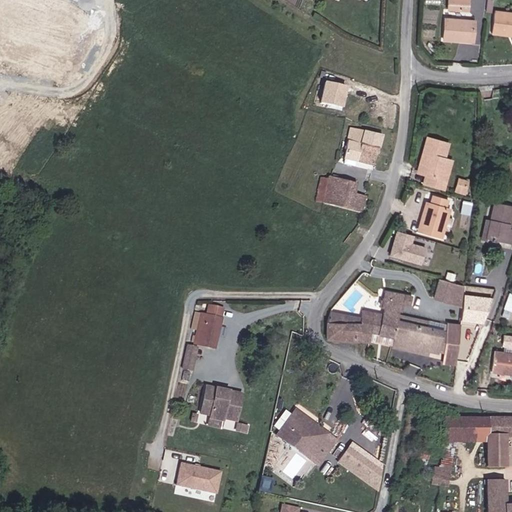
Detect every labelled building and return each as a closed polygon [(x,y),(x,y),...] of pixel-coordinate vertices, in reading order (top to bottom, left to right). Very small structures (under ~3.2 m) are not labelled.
[(467,10),(467,0),(448,0),(448,8),(467,10)] [(511,36),(511,13),(496,12),(494,35),(511,36)] [(472,39),(473,19),(444,18),(443,37),(472,39)] [(348,86),(325,81),(321,101),(344,106),(348,86)] [(345,161),(375,168),(382,139),(351,132),(345,161)] [(450,143),(426,137),(416,173),(426,175),(423,186),(445,191),(453,160),(446,158),(450,143)] [(458,176),(454,190),(465,193),(468,179),(458,176)] [(322,208),(349,214),(352,197),(355,186),(319,180),(314,207),(322,208)] [(423,201),(422,212),(415,231),(441,238),(444,231),(448,218),(451,210),(443,207),(445,200),(435,196),(433,202),(423,201)] [(358,217),(362,200),(352,197),(349,214),(358,217)] [(349,214),(322,208),(320,219),(355,227),(358,217),(349,214)] [(509,251),(511,238),(507,237),(503,236),(504,232),(508,214),(490,211),(486,228),(482,246),(509,251)] [(450,233),(452,219),(448,218),(444,231),(450,233)] [(475,248),(481,250),(482,246),(486,228),(481,227),(475,248)] [(396,232),(389,256),(422,266),(428,248),(413,243),(415,238),(396,232)] [(451,285),(435,280),(430,298),(446,303),(451,285)] [(462,288),(451,285),(446,303),(457,306),(462,288)] [(493,290),(466,286),(462,322),(484,324),(493,290)] [(503,314),(511,316),(511,292),(508,292),(503,314)] [(384,302),(375,301),(374,307),(394,309),(394,306),(402,307),(404,299),(385,296),(384,302)] [(207,311),(205,322),(220,325),(222,314),(207,311)] [(373,316),(395,320),(397,314),(373,311),(373,316)] [(364,323),(360,325),(371,327),(373,316),(366,315),(364,323)] [(391,336),(395,320),(373,316),(371,327),(370,332),(391,336)] [(418,345),(423,325),(395,320),(391,336),(390,340),(405,343),(418,345)] [(193,350),(199,351),(205,322),(198,321),(193,350)] [(220,325),(205,322),(199,351),(214,354),(220,325)] [(324,339),(359,342),(360,325),(347,324),(325,322),(324,339)] [(370,332),(371,327),(360,325),(359,342),(368,342),(370,332)] [(434,342),(437,327),(423,325),(418,345),(424,346),(433,348),(434,342)] [(437,327),(434,342),(441,344),(444,329),(437,327)] [(457,346),(458,331),(444,329),(441,344),(457,346)] [(503,347),(511,347),(511,338),(504,338),(503,347)] [(418,345),(405,343),(404,347),(423,351),(424,346),(418,345)] [(455,363),(457,346),(441,344),(439,360),(455,363)] [(491,374),(511,376),(511,355),(494,354),(491,374)] [(192,377),(194,364),(189,363),(184,362),(181,375),(192,377)] [(242,400),(206,393),(201,420),(211,422),(210,425),(223,427),(224,424),(237,426),(242,400)] [(277,434),(294,445),(315,461),(325,464),(339,446),(329,438),(332,434),(297,410),(277,434)] [(511,439),(511,422),(486,424),(486,444),(487,468),(505,468),(505,440),(511,439)] [(442,424),(438,461),(449,463),(453,445),(486,444),(486,424),(442,424)] [(369,459),(355,449),(348,460),(361,470),(369,459)] [(422,465),(425,458),(418,456),(415,462),(422,465)] [(447,473),(449,463),(438,461),(436,470),(447,473)] [(222,471),(180,462),(176,483),(218,491),(222,471)] [(506,506),(505,484),(487,485),(487,506),(506,506)]
